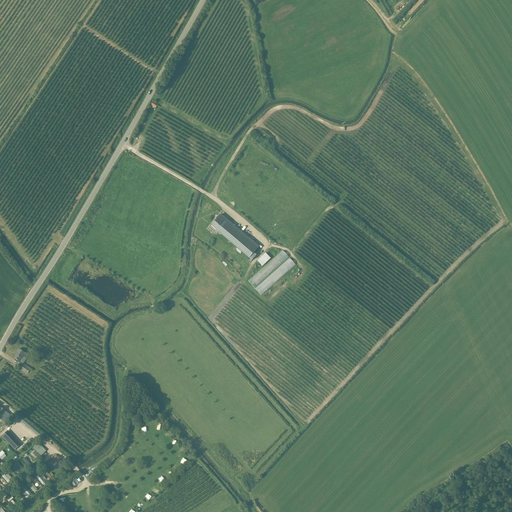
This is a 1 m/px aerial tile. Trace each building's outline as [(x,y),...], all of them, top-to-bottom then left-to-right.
[(217,219),(211,226),(249,258),(259,247),(221,215),(218,218),(217,217),(216,218),(217,219)] [(283,250),(248,281),(261,295),(296,265),(283,250)] [(262,266),(271,258),(265,253),(257,261),(262,266)] [(27,355),(18,349),(13,358),(18,361),(17,362),(20,363),(22,364),(19,369),(26,374),(30,368),(23,364),(26,359),(25,358),(27,355)] [(0,419),(5,423),(11,415),(0,407),(0,419)] [(5,433),(2,436),(15,450),(18,446),(5,433)] [(32,447),(41,455),(46,450),(37,442),(32,447)] [(25,454),(20,459),(28,467),(33,462),(25,454)] [(62,462),(56,455),(48,462),(54,469),(62,462)] [(10,467),(15,473),(22,467),(17,461),(10,467)] [(7,483),(10,480),(4,474),(2,476),(7,483)] [(35,477),(42,485),(47,480),(42,475),(41,476),(39,474),(35,477)] [(28,486),(33,492),(37,489),(32,483),(28,486)] [(18,489),(26,498),(32,493),(23,484),(18,489)]
